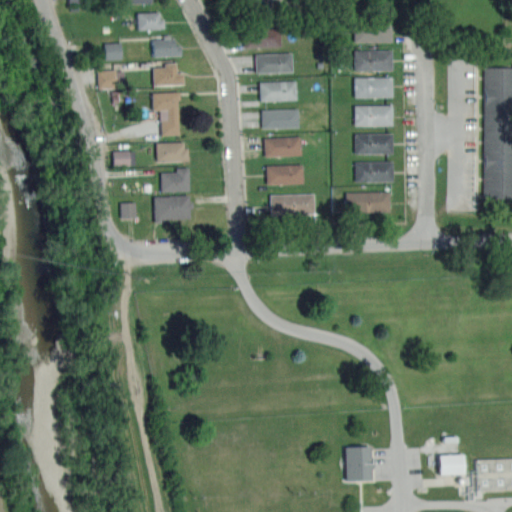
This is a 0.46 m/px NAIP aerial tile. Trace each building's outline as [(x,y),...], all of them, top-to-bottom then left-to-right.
[(136,29),(135,12),(158,11),(158,19),(163,19),(163,27),(158,28),(136,29)] [(390,41),(352,41),(352,21),(390,21),(390,41)] [(243,47),(242,28),(279,27),(279,46),(243,47)] [(152,55),(151,39),(162,39),(162,34),(169,34),(169,37),(172,37),(172,45),(179,45),(179,54),(152,55)] [(103,43),(104,60),(120,59),(120,42),(103,43)] [(390,69),(352,69),(352,49),(390,49),(390,69)] [(254,72),(254,54),(290,52),(291,71),(254,72)] [(175,66),(175,72),(182,72),(182,84),(152,85),(151,66),(163,66),(163,62),(175,62),(175,66)] [(511,198),(482,198),(483,67),(511,67),(511,198)] [(115,88),(114,69),(96,70),(97,89),(115,88)] [(115,87),(123,87),(123,70),(116,70),(115,87)] [(353,96),(353,76),(390,76),(390,96),(353,96)] [(259,100),(258,82),(294,80),(295,98),(259,100)] [(159,134),(159,119),(160,119),(160,108),(150,109),(150,92),(178,91),(178,99),(176,99),(177,134),(159,134)] [(353,124),(353,104),(390,104),(391,124),(353,124)] [(261,128),(260,109),(297,107),(297,127),(261,128)] [(353,152),(353,132),(391,132),(391,152),(353,152)] [(264,156),(263,137),(299,136),(300,154),(264,156)] [(155,160),(154,142),(182,141),(182,148),(186,147),(187,159),(155,160)] [(112,166),(134,165),(133,150),(111,151),(112,166)] [(354,181),(353,160),(391,160),(392,180),(354,181)] [(266,184),(265,165),(301,164),(302,183),(266,184)] [(160,190),(159,172),(175,172),(175,168),(187,167),(187,189),(160,190)] [(344,212),(344,192),(388,191),(389,210),(344,212)] [(269,214),(269,194),(312,193),(312,212),(269,214)] [(153,222),(152,195),(187,194),(187,201),(191,200),(191,207),(188,207),(188,218),(159,219),(160,222),(153,222)] [(119,219),(135,219),(134,201),(119,202),(119,219)] [(344,445),(372,444),(373,478),(345,479),(344,445)] [(438,454),(463,453),(463,472),(439,473),(438,454)] [(511,487),(471,489),(471,469),(474,469),(474,459),(511,457),(511,487)]
